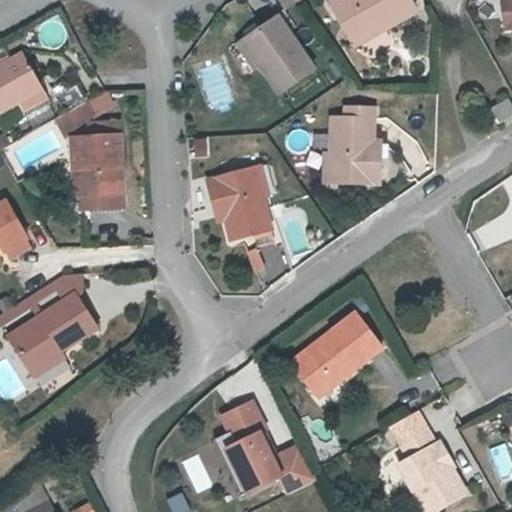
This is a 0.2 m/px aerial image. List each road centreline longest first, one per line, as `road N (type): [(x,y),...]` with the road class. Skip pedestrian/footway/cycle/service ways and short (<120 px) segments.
road 1 (residential): [(164,30),(165,252),(219,345)]
road 2 (residential): [(426,197),(219,345)]
road 3 (residential): [(219,345),(122,417),(109,449),(110,494),(119,511)]
road 4 (residential): [(494,365),(491,322),(426,197)]
